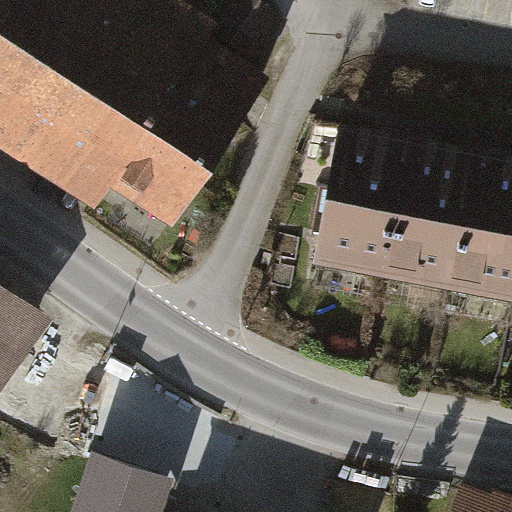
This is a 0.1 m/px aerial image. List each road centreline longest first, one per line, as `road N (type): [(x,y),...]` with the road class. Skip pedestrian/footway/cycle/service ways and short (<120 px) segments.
road 1 (tertiary): [(511,462),(415,448),(299,416),(179,362),(0,234)]
road 2 (track): [(82,291),(69,355),(96,511)]
